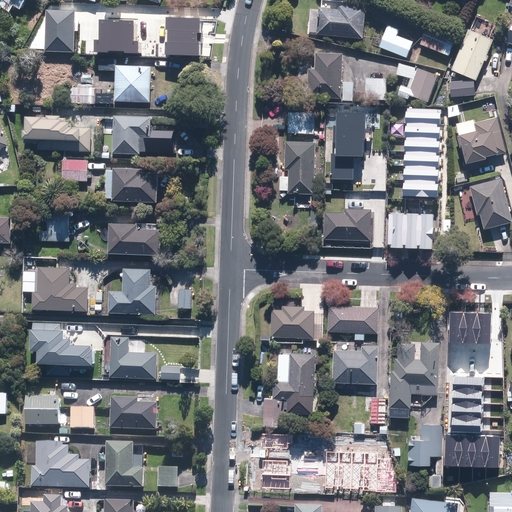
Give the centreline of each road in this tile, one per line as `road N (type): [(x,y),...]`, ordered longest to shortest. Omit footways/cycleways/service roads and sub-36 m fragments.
road 1 (residential): [(230,268),(511,277)]
road 2 (residential): [(230,268),(237,73),(251,0)]
road 3 (residential): [(222,511),(230,268)]
